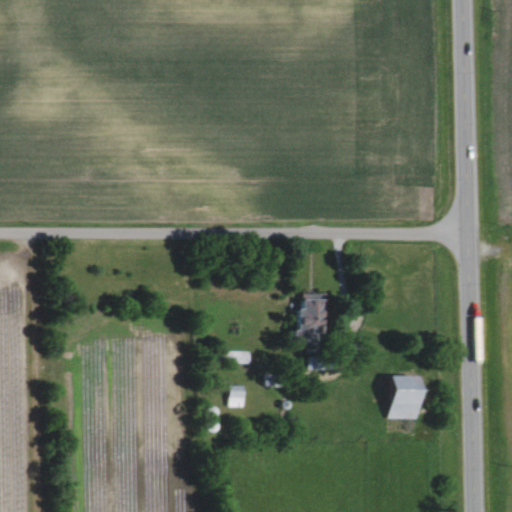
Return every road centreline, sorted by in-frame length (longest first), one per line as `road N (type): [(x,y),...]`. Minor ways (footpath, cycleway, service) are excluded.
road 1 (primary): [(473,511),(460,0)]
road 2 (residential): [(0,231),(467,233)]
